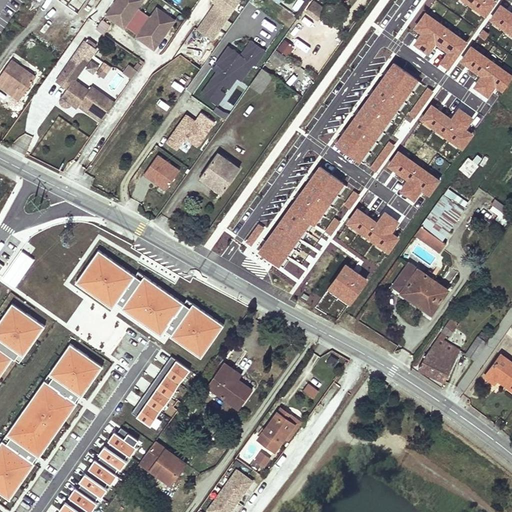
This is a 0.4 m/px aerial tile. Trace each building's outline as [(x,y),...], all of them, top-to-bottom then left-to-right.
[(59,0),(68,6),(80,14),(88,0),(59,0)] [(157,49),(177,20),(159,7),(152,18),(139,9),(145,0),(118,0),(108,15),(126,28),(127,26),(140,35),(139,37),(157,49)] [(228,0),(226,3),(234,9),(241,0),(228,0)] [(463,0),(488,17),(499,1),(496,0),(463,0)] [(319,18),(325,11),(313,2),(307,10),(319,18)] [(511,12),(499,4),(488,20),(511,36),(511,12)] [(470,43),(426,12),(415,28),(420,31),(413,40),(430,52),(436,45),(450,49),(442,61),(452,68),(470,43)] [(93,28),(103,35),(110,25),(100,18),(93,28)] [(201,88),(220,100),(228,88),(221,83),(226,76),(232,81),(241,69),(247,73),(259,56),(262,58),(270,47),(255,36),(245,50),(229,39),(218,54),(223,57),(201,88)] [(85,43),(56,85),(67,92),(62,100),(61,103),(62,105),(62,107),(64,110),(66,111),(68,111),(69,110),(72,108),(76,110),(80,105),(103,120),(115,104),(91,88),(89,91),(75,82),(89,61),(96,51),(94,50),(96,47),(88,42),(86,44),(85,43)] [(294,50),(283,44),(279,51),(289,57),(294,50)] [(511,78),(511,73),(471,44),(460,60),(464,63),(458,72),(475,84),(480,77),(495,81),(486,93),(497,100),(511,78)] [(423,77),(398,60),(340,145),(365,162),(423,77)] [(11,62),(0,78),(0,80),(23,97),(36,79),(11,62)] [(97,69),(91,64),(87,70),(92,75),(97,69)] [(122,74),(130,80),(136,72),(133,69),(128,66),(122,74)] [(275,82),(277,79),(263,68),(250,86),(259,92),(270,78),(273,81),(269,86),(272,88),(274,86),(276,88),(279,85),(275,82)] [(23,97),(0,80),(0,87),(20,101),(23,97)] [(233,89),(239,94),(245,86),(239,81),(233,89)] [(457,105),(450,116),(431,102),(420,118),(464,149),(475,134),(465,128),(473,116),(457,105)] [(155,104),(152,109),(162,115),(165,110),(155,104)] [(103,120),(80,105),(78,108),(101,123),(103,120)] [(184,114),(165,143),(178,151),(185,139),(198,148),(210,130),(184,114)] [(386,165),(406,178),(398,189),(414,200),(422,188),(432,195),(442,180),(397,149),(386,165)] [(166,191),(181,169),(158,154),(143,175),(166,191)] [(222,192),(238,170),(218,155),(201,177),(222,192)] [(342,182),(317,165),(260,250),(285,267),(342,182)] [(463,200),(449,189),(414,236),(440,252),(464,209),(459,205),(463,200)] [(511,208),(493,201),(488,215),(508,223),(511,210),(511,208)] [(385,209),(378,219),(358,206),(347,221),(392,253),(402,238),(393,232),(401,220),(385,209)] [(71,218),(67,223),(77,232),(81,227),(71,218)] [(37,249),(60,260),(66,247),(43,236),(37,249)] [(200,359),(220,327),(141,275),(133,274),(99,250),(77,281),(111,305),(123,309),(200,359)] [(366,277),(346,264),(329,289),(350,302),(366,277)] [(446,290),(409,265),(394,287),(403,293),(401,296),(424,312),(427,308),(432,311),(446,290)] [(0,381),(42,327),(10,303),(0,315),(0,381)] [(427,350),(418,368),(445,381),(459,351),(452,347),(454,342),(450,340),(448,345),(443,343),(458,322),(451,317),(427,350)] [(467,356),(475,362),(486,345),(478,340),(467,356)] [(105,366),(73,343),(0,443),(0,490),(9,497),(105,366)] [(137,359),(147,367),(155,356),(145,349),(137,359)] [(511,363),(499,354),(484,375),(494,383),(497,378),(511,388),(511,363)] [(155,356),(147,367),(151,370),(159,360),(155,356)] [(209,385),(239,407),(252,389),(232,375),(236,370),(226,363),(209,385)] [(144,401),(148,395),(156,401),(169,383),(156,374),(149,383),(145,380),(147,377),(137,369),(126,383),(124,386),(144,401)] [(317,391),(306,383),(301,389),(312,397),(317,391)] [(191,384),(178,401),(183,404),(195,387),(191,384)] [(158,417),(168,425),(179,411),(174,408),(168,404),(158,417)] [(274,431),(270,428),(261,441),(277,451),(297,422),(283,411),(280,415),(283,418),(274,431)] [(280,415),(270,428),(274,431),(283,418),(280,415)] [(132,458),(140,437),(113,427),(97,470),(90,467),(86,479),(93,481),(89,490),(107,496),(122,455),(132,458)] [(155,444),(140,465),(160,479),(172,487),(186,466),(175,458),(155,444)] [(263,470),(273,457),(263,449),(253,462),(263,470)] [(206,511),(233,511),(254,479),(235,467),(206,511)] [(77,488),(61,511),(90,511),(98,501),(77,488)]
